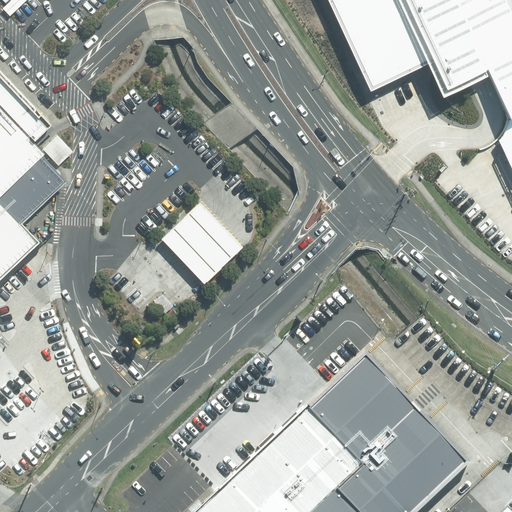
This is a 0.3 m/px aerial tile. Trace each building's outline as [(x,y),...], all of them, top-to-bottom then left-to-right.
[(7,0),(0,7),(8,16),(25,0),(7,0)] [(511,0),(328,0),(363,81),(396,66),(420,56),(434,87),(479,68),(500,117),(511,145),(511,0)] [(0,198),(20,219),(43,198),(57,184),(65,177),(32,138),(51,123),(0,70),(0,198)] [(72,150),(58,133),(43,145),(58,163),(72,150)] [(20,219),(0,198),(0,274),(38,238),(28,229),(20,219)] [(242,250),(196,201),(160,235),(206,284),(242,250)] [(171,306),(161,295),(152,303),(163,314),(171,306)] [(299,341),(327,318),(345,337),(351,331),(336,317),(338,315),(335,311),(327,301),(290,331),(299,341)] [(421,511),(471,466),(431,425),(391,383),(366,358),(350,375),(309,412),(361,465),(308,511),(421,511)] [(308,511),(361,465),(309,412),(224,492),(203,511),(308,511)]
